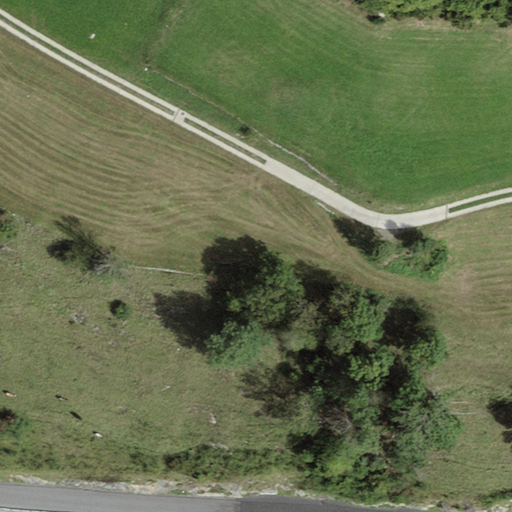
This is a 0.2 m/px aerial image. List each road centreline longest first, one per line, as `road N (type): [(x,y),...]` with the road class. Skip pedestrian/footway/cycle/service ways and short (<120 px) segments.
road 1 (residential): [(0,18),(379,220),(511,194)]
road 2 (residential): [(0,494),(223,511)]
